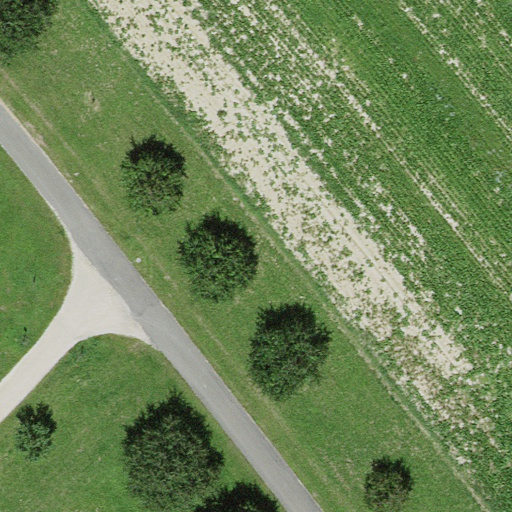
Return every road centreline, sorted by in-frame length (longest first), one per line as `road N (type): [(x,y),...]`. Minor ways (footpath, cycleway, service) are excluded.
road 1 (track): [(0,137),(313,511)]
road 2 (track): [(130,285),(0,407)]
